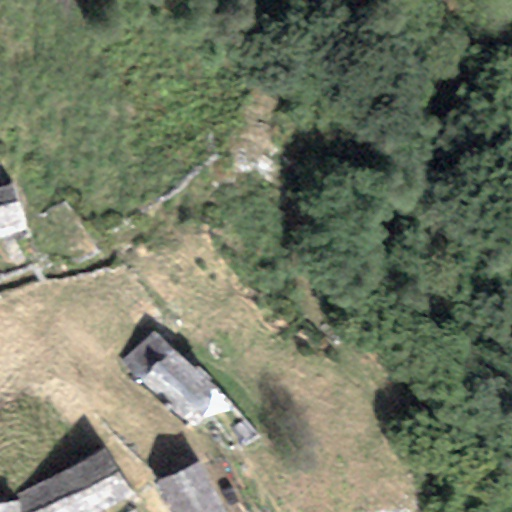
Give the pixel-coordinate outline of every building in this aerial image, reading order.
[(0,236),(28,228),(13,184),(0,188),(0,236)] [(122,361),(185,420),(215,387),(152,329),(122,361)] [(99,511),(132,497),(103,449),(15,496),(22,511),(99,511)] [(225,511),(201,461),(157,483),(170,511),(225,511)] [(16,511),(16,502),(0,502),(0,511),(16,511)]
